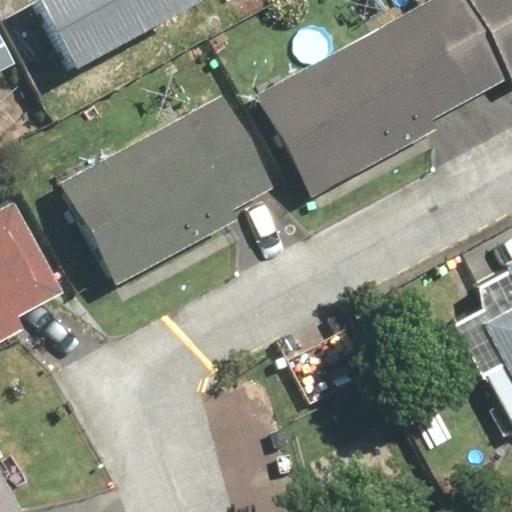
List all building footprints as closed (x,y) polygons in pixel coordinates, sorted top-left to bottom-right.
[(183,0),(30,0),(68,67),(185,2),(183,0)] [(504,90),(455,0),(442,0),(250,105),(302,200),(504,90)] [(511,0),(455,0),(504,90),(511,85),(511,0)] [(218,100),(53,190),(110,294),(240,222),(236,215),(271,196),(218,100)] [(60,295),(9,204),(0,209),(0,342),(21,331),(15,320),(60,295)] [(491,323),(477,331),(499,372),(482,382),(511,436),(511,258),(497,266),(505,279),(476,296),(491,323)] [(15,511),(0,483),(0,511),(15,511)]
